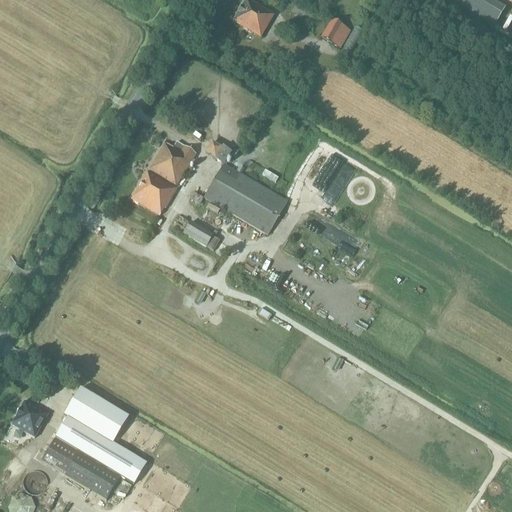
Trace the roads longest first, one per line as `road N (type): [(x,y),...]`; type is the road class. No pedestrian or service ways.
road 1 (tertiary): [(0,339),(194,0)]
road 2 (track): [(502,449),(255,300),(217,287)]
road 3 (track): [(217,287),(239,254),(229,237),(183,206),(203,166),(197,147),(112,97)]
road 4 (track): [(217,287),(74,212)]
